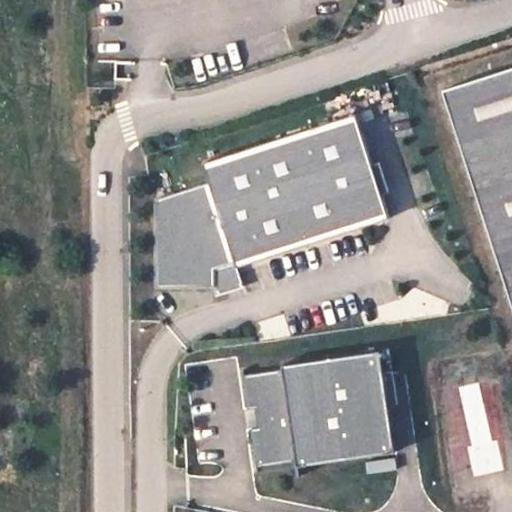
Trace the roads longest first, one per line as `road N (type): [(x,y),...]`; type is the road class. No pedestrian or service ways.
road 1 (residential): [(112,511),(112,147),(417,42)]
road 2 (unknown): [(241,499),(223,368)]
